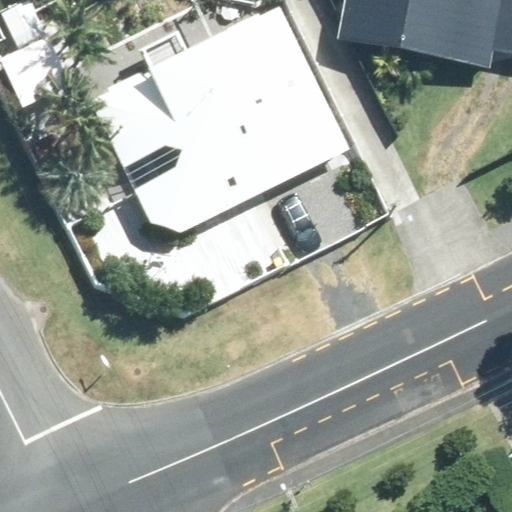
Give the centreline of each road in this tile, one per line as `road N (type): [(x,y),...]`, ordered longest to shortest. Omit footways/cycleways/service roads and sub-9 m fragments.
road 1 (tertiary): [(511,306),(62,511)]
road 2 (residential): [(0,383),(62,511)]
